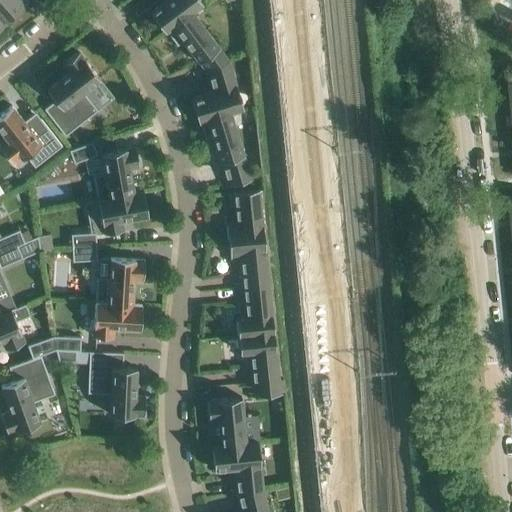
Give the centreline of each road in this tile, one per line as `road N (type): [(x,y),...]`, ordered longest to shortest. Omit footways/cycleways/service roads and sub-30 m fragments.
road 1 (residential): [(102,13),(154,92),(181,172),(186,226),(172,402),(189,511)]
road 2 (residential): [(496,396),(454,0)]
